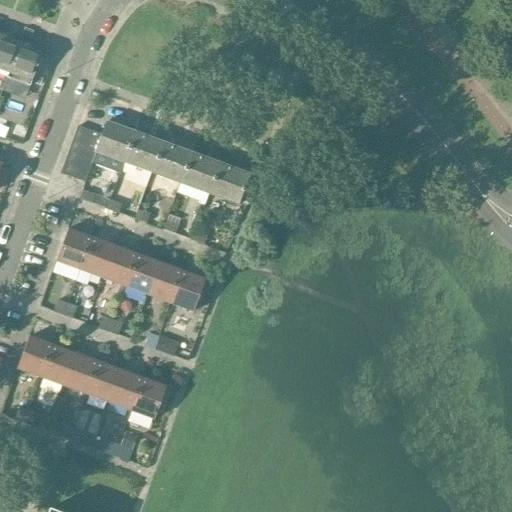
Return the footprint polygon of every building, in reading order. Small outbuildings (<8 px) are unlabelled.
[(0,72),(6,75),(20,37),(12,33),(9,41),(0,37),(0,72)] [(47,60),(39,57),(41,52),(26,47),(29,40),(20,37),(6,75),(30,83),(37,86),(41,74),(34,71),(35,69),(42,72),(47,60)] [(105,122),(100,135),(96,147),(94,153),(95,153),(123,164),(134,133),(105,122)] [(100,135),(77,127),(72,139),(96,147),(100,135)] [(162,144),(134,133),(123,164),(151,174),(162,144)] [(96,147),(72,139),(68,150),(93,159),(95,153),(94,153),(96,147)] [(191,154),(162,144),(151,174),(179,184),(191,154)] [(93,159),(68,150),(64,162),(88,171),(93,159)] [(219,164),(191,154),(179,184),(208,195),(219,164)] [(88,171),(64,162),(60,174),(84,183),(88,171)] [(248,175),(219,164),(208,195),(237,205),(248,175)] [(93,195),(82,190),(78,199),(90,204),(93,195)] [(106,210),(118,215),(122,205),(110,200),(106,210)] [(135,220),(147,224),(150,215),(138,211),(135,220)] [(178,226),(166,221),(163,230),(175,234),(178,226)] [(90,238),(66,230),(55,262),(78,271),(90,238)] [(191,241),(203,245),(206,236),(194,231),(191,241)] [(113,247),(90,238),(78,271),(101,279),(113,247)] [(135,255),(113,247),(101,279),(123,287),(135,255)] [(158,263),(135,255),(123,287),(146,295),(158,263)] [(180,271),(158,263),(146,295),(168,304),(180,271)] [(204,280),(180,271),(168,304),(192,312),(204,280)] [(56,301),(52,312),(62,316),(66,304),(56,301)] [(75,308),(66,304),(62,316),(71,319),(75,308)] [(102,317),(97,329),(107,332),(111,321),(102,317)] [(120,324),(111,321),(107,332),(116,336),(120,324)] [(147,334),(142,345),(152,349),(156,337),(147,334)] [(51,346),(27,337),(15,369),(39,378),(51,346)] [(166,341),(156,337),(152,349),(161,352),(166,341)] [(73,354),(51,346),(39,378),(62,386),(73,354)] [(96,362),(73,354),(62,386),(84,394),(96,362)] [(118,370),(96,362),(84,394),(107,403),(118,370)] [(141,379),(118,370),(107,403),(129,411),(141,379)] [(164,387),(141,379),(129,411),(153,420),(164,387)] [(17,408),(13,420),(22,423),(27,412),(17,408)] [(36,415),(27,412),(22,423),(32,427),(36,415)] [(62,425),(58,436),(68,440),(72,428),(62,425)] [(81,432),(72,428),(68,440),(77,443),(81,432)] [(103,440),(99,451),(113,456),(117,445),(103,440)] [(117,445),(113,456),(126,461),(130,450),(117,445)]
